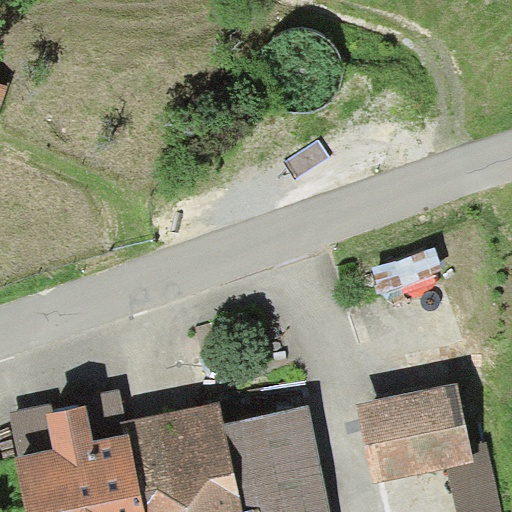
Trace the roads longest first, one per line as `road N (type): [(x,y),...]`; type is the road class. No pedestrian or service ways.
road 1 (tertiary): [(0,332),(213,265),(511,153)]
road 2 (track): [(295,0),(401,32),(430,59),(445,89),(461,172)]
